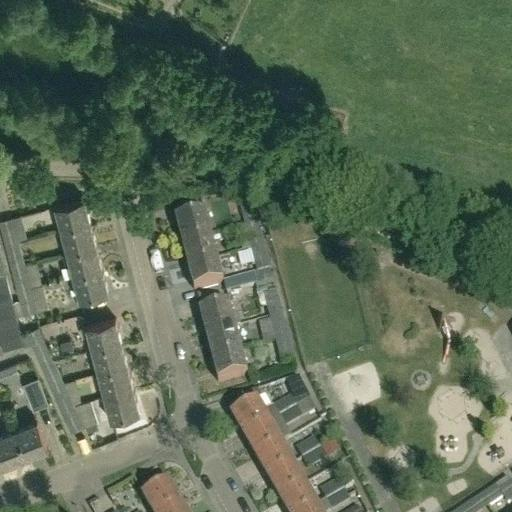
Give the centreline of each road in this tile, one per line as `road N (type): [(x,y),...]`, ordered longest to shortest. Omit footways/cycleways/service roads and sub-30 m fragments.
road 1 (residential): [(192,428),(124,173),(0,169)]
road 2 (residential): [(0,501),(192,428)]
